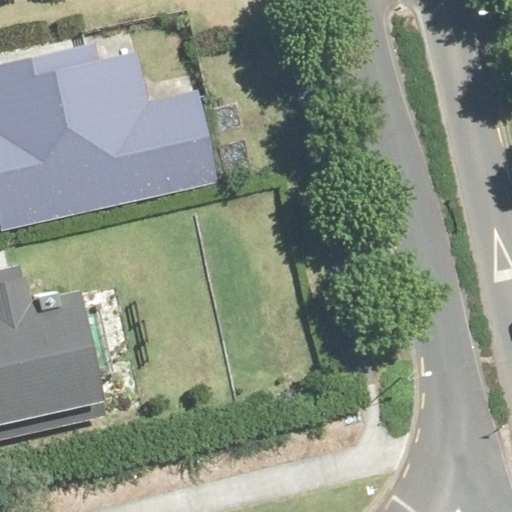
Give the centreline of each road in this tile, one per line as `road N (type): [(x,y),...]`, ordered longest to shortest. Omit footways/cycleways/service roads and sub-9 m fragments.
road 1 (tertiary): [(445,366),(355,17),(360,0)]
road 2 (tertiary): [(433,0),(511,277)]
road 3 (tertiary): [(410,511),(443,413),(445,366)]
road 4 (tertiary): [(483,511),(445,366)]
